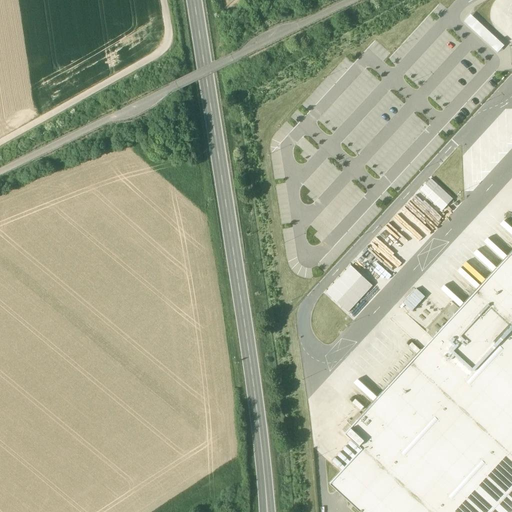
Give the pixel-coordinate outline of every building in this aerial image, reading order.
[(496,52),(504,44),(470,13),(462,21),(496,52)] [(430,177),(418,189),(446,214),(458,202),(430,177)] [(511,194),(505,188),(499,194),(511,206),(511,205),(511,194)] [(362,449),(330,483),(360,511),(511,511),(511,252),(345,433),(362,449)] [(347,313),(372,285),(349,264),(324,292),(347,313)] [(412,311),(426,295),(430,299),(435,293),(421,280),(402,301),(412,311)] [(381,369),(372,379),(380,386),(390,376),(381,369)] [(337,456),(344,461),(356,445),(349,440),(337,456)]
